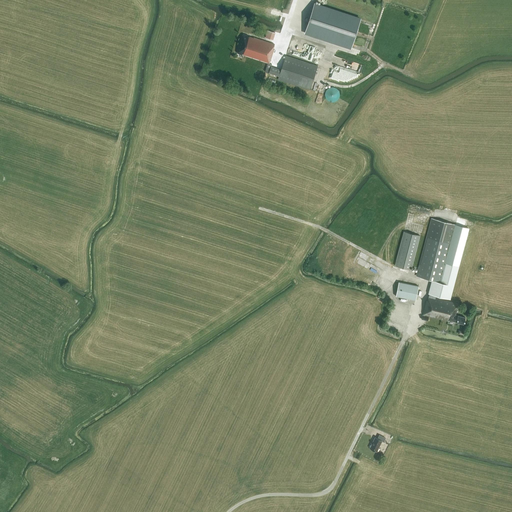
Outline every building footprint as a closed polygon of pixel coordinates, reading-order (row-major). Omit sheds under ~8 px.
[(360,18),(314,4),(305,33),(351,47),(360,18)] [(265,37),(270,39),(273,40),(275,35),(279,36),(280,34),(275,32),(276,32),(272,31),(267,29),(265,37)] [(265,72),(279,76),(278,79),(310,90),(318,66),(286,55),(281,70),(271,67),(272,64),(269,63),(274,49),(273,49),(274,44),(243,34),(237,53),(242,55),(242,54),(244,54),(243,55),(268,63),(265,72)] [(349,68),(362,72),(364,64),(352,60),(349,68)] [(340,95),(340,94),(340,93),(339,92),(339,91),(338,90),(338,89),(337,89),(337,88),(336,88),(335,88),(335,87),(334,87),(333,87),(332,87),(331,87),(330,87),(329,88),(328,88),(328,89),(327,89),(326,90),(326,91),(325,92),(325,93),(325,94),(325,95),(325,96),(325,97),(326,98),(326,99),(327,100),(328,101),(330,102),(331,102),(332,102),(333,102),(334,102),(335,102),(336,101),(337,100),(338,99),(339,99),(339,98),(339,97),(340,96),(340,95)] [(436,295),(450,298),(458,266),(446,263),(456,225),(432,219),(416,276),(433,280),(429,296),(427,301),(426,301),(423,316),(422,316),(422,319),(426,320),(427,317),(424,316),(424,315),(448,321),(449,320),(463,324),(465,317),(455,315),(458,304),(435,298),(436,295)] [(404,231),(395,266),(411,270),(420,236),(404,231)] [(359,256),(356,261),(382,275),(384,270),(359,256)] [(418,286),(399,282),(396,296),(416,300),(418,286)] [(377,438),(375,437),(370,448),(377,451),(382,441),(383,442),(385,438),(379,435),(377,438)]
